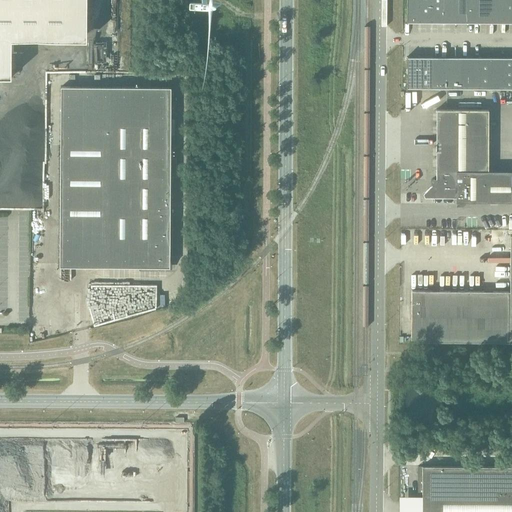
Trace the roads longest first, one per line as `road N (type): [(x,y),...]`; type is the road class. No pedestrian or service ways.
road 1 (unclassified): [(377,406),(379,0)]
road 2 (tertiary): [(284,404),(287,0)]
road 3 (unclassified): [(284,404),(0,402)]
